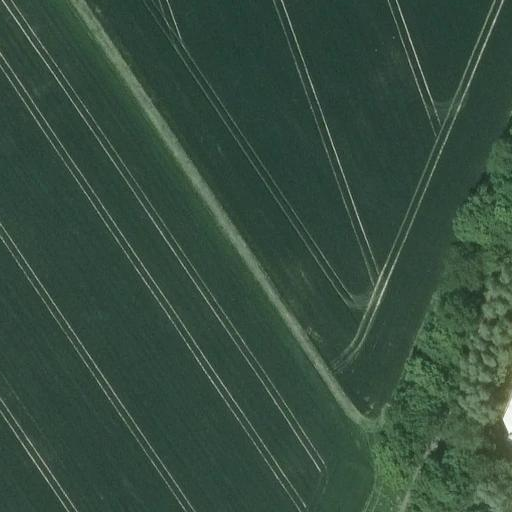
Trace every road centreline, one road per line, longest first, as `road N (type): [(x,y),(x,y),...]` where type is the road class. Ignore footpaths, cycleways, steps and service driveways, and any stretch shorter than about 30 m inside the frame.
road 1 (track): [(68,0),(368,444),(381,476),(371,511)]
road 2 (track): [(403,511),(511,244)]
